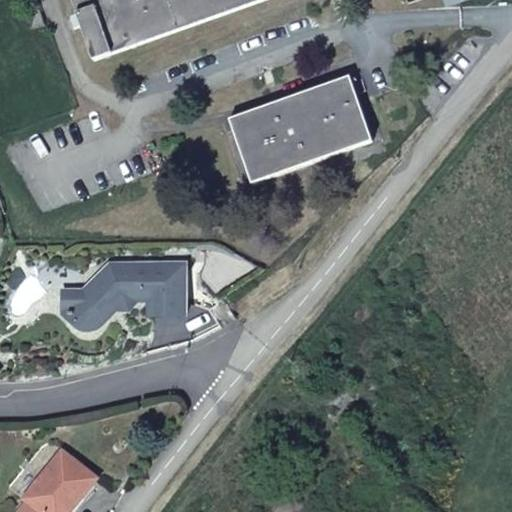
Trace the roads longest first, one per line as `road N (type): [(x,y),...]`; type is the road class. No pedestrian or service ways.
road 1 (unclassified): [(246,373),(511,41)]
road 2 (residential): [(0,411),(67,402),(204,362),(246,373)]
road 3 (unclassified): [(135,511),(246,373)]
